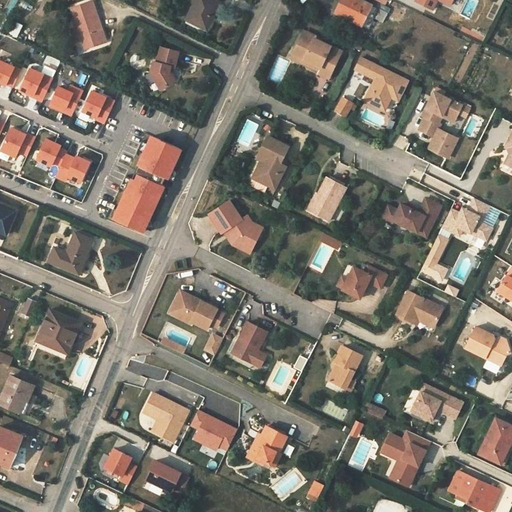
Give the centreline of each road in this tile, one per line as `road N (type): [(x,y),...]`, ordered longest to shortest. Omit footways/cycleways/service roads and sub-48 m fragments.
road 1 (tertiary): [(130,316),(54,511)]
road 2 (residential): [(85,217),(113,152),(0,101)]
road 3 (residential): [(404,168),(234,85)]
road 4 (residential): [(319,316),(165,236)]
road 5 (tertiary): [(234,85),(165,236)]
road 6 (residential): [(0,264),(130,316)]
